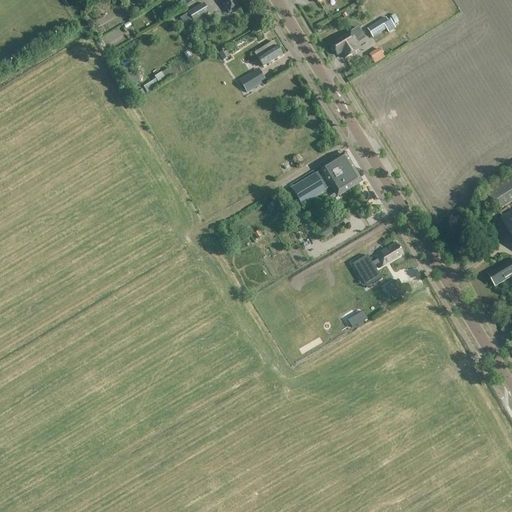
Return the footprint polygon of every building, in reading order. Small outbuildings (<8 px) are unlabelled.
[(182,0),(183,1),(179,4),(182,10),(187,7),(196,1),(195,0),(182,0)] [(218,0),(223,7),(224,7),(229,15),(238,9),(233,1),(234,0),(218,0)] [(188,14),(193,23),(208,14),(203,5),(188,14)] [(385,19),(380,22),(367,30),(373,39),(386,31),(388,34),(395,29),(389,20),(387,22),(385,19)] [(353,46),(356,44),(354,40),(361,35),(358,29),(330,46),(337,57),(341,54),(345,60),(357,52),(353,46)] [(273,43),(254,55),(262,69),(282,57),(276,49),(273,43)] [(234,48),(227,51),(232,60),(238,56),(234,48)] [(218,55),(223,61),(229,57),(225,50),(218,55)] [(155,83),(159,89),(173,79),(169,73),(155,83)] [(246,94),(265,82),(259,73),(250,79),(249,77),(239,83),(246,94)] [(358,182),(343,158),(291,190),(301,207),(325,193),(325,192),(333,187),(338,194),(358,182)] [(511,200),(511,173),(485,190),(497,210),(511,200)] [(279,197),(287,211),(294,207),(286,193),(279,197)] [(511,213),(501,220),(511,237),(511,213)] [(331,226),(320,233),(324,239),(334,233),(345,227),(341,220),(331,226)] [(266,228),(260,233),(265,238),(270,233),(266,228)] [(367,256),(352,265),(352,266),(353,266),(362,280),(367,277),(372,285),(381,280),(374,268),(377,266),(379,269),(403,255),(398,247),(397,247),(395,243),(394,244),(387,248),(387,249),(372,258),(375,262),(372,264),(367,256)] [(511,261),(488,276),(495,288),(511,277),(511,261)] [(390,287),(397,299),(406,294),(398,281),(390,287)] [(347,322),(352,329),(367,320),(363,313),(347,322)]
